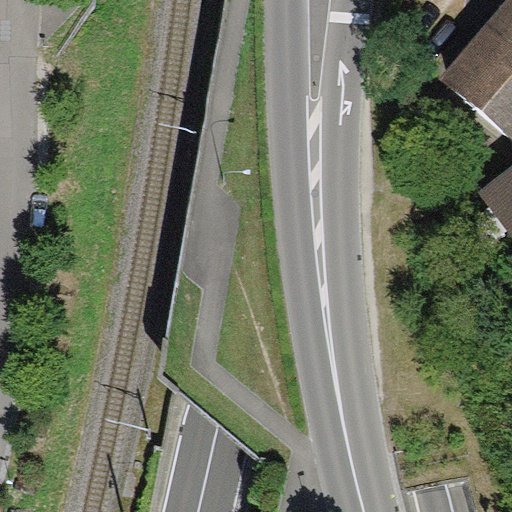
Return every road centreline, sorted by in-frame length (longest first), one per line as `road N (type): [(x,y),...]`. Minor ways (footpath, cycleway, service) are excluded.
road 1 (primary): [(437,511),(408,338),(398,207),(412,0)]
road 2 (primary): [(331,0),(220,430)]
road 3 (primary): [(320,228),(337,385),(364,511)]
road 4 (primary): [(290,0),(293,102),(320,228)]
road 5 (primary): [(320,228),(353,0)]
